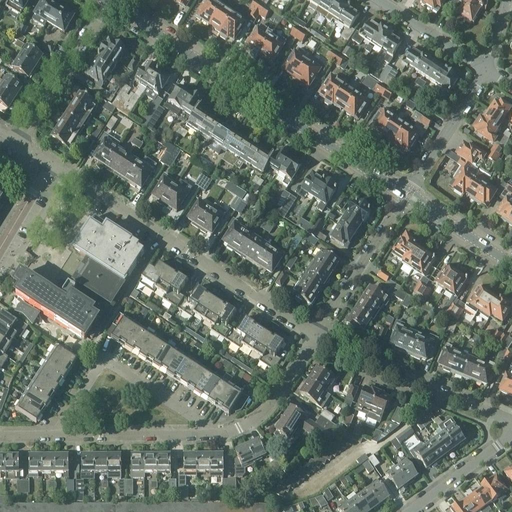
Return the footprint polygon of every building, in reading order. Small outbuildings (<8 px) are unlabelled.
[(9,0),(5,8),(20,16),(29,0),(9,0)] [(208,25),(209,25),(221,7),(209,0),(208,0),(205,5),(204,5),(199,12),(200,12),(197,17),(203,22),(204,23),(207,25),(208,25)] [(307,0),(307,1),(318,8),(323,0),(307,0)] [(323,0),(318,8),(315,12),(326,19),(329,15),(338,0),(323,0)] [(338,0),(329,15),(339,22),(349,7),(348,7),(349,5),(347,4),(344,2),(343,3),(342,3),(340,1),(340,0),(338,0)] [(432,10),(438,14),(440,9),(446,0),(431,0),(427,7),(428,7),(428,9),(430,10),(432,10)] [(453,0),(451,4),(456,8),(458,3),(462,5),(462,4),(464,5),(455,21),(455,23),(459,25),(462,25),(464,21),(471,25),(480,10),(462,0),(453,0)] [(462,0),(480,10),(480,9),(483,9),(483,8),(487,10),(488,9),(487,9),(489,0),(462,0)] [(47,23),(56,8),(55,7),(55,6),(51,4),(49,4),(44,1),(32,20),(39,24),(40,22),(46,25),(47,23)] [(254,11),(250,17),(255,21),(259,15),(265,7),(259,3),(256,1),(250,9),(254,11)] [(232,15),(221,7),(209,25),(215,29),(215,31),(220,34),(232,15)] [(265,7),(259,15),(265,19),(270,11),(265,7)] [(349,7),(339,22),(345,26),(344,28),(346,29),(341,37),(348,42),(355,32),(351,29),(360,15),(359,15),(350,9),(350,8),(349,7)] [(56,8),(47,23),(64,33),(69,26),(66,25),(71,17),(71,16),(71,15),(71,14),(70,13),(69,12),(68,12),(68,11),(67,11),(66,12),(65,13),(56,8)] [(232,15),(220,34),(220,35),(220,37),(225,40),(227,39),(227,40),(229,38),(234,41),(237,37),(242,30),(241,30),(245,24),(232,15)] [(306,25),(295,18),(293,23),(303,29),(306,25)] [(356,33),(352,41),(360,46),(363,40),(364,41),(365,40),(371,43),(380,29),(370,22),(361,36),(356,33)] [(23,25),(17,34),(24,38),(29,29),(23,25)] [(250,43),(246,48),(251,51),(250,52),(252,53),(252,55),(255,57),(257,57),(258,57),(270,39),(273,35),(274,34),(267,30),(261,26),(254,36),(254,35),(249,42),(250,43)] [(296,39),(301,31),(295,27),(290,35),(296,39)] [(371,43),(370,45),(381,52),(382,50),(391,36),(392,35),(391,34),(392,33),(387,30),(386,31),(385,31),(381,28),(380,29),(371,43)] [(301,31),(296,39),(302,43),(307,35),(301,31)] [(328,40),(317,33),(314,37),(325,44),(328,40)] [(18,57),(36,69),(40,64),(39,63),(42,58),(38,55),(38,54),(35,52),(34,53),(22,45),(26,39),(24,38),(17,34),(14,39),(17,42),(14,46),(22,51),(18,57)] [(270,39),(258,57),(259,58),(260,60),(263,62),(265,62),(266,63),(267,61),(272,64),(275,59),(275,60),(280,52),(286,42),(280,38),(280,39),(273,35),(270,39)] [(391,36),(382,50),(388,53),(387,55),(383,61),(389,65),(394,57),(393,57),(402,43),(392,36),(391,36)] [(125,51),(122,49),(114,44),(114,45),(108,41),(101,52),(117,63),(125,51)] [(55,48),(46,43),(42,48),(52,54),(55,48)] [(353,53),(346,48),(342,55),(348,59),(353,53)] [(424,56),(423,55),(423,56),(412,49),(407,58),(404,63),(402,62),(398,69),(402,72),(405,67),(407,69),(408,67),(414,71),(424,56)] [(287,67),(283,72),(288,75),(287,76),(289,77),(289,79),(292,81),(294,81),(295,81),(307,63),(300,59),(304,53),(298,50),(291,60),(291,59),(286,66),(287,67)] [(332,51),(326,59),(333,64),(339,56),(332,51)] [(98,58),(94,64),(109,74),(117,63),(101,52),(98,56),(98,58)] [(424,56),(414,71),(426,79),(436,63),(436,62),(434,61),(433,61),(430,59),(430,58),(426,55),(425,56),(424,56)] [(339,56),(333,64),(339,67),(344,71),(350,63),(344,60),(339,56)] [(36,69),(18,57),(14,63),(12,62),(9,67),(20,74),(19,75),(23,77),(24,77),(28,80),(31,74),(33,75),(36,69)] [(307,63),(295,81),(296,82),(297,84),(300,86),(302,86),(303,87),(304,85),(308,88),(312,83),(312,84),(317,77),(316,76),(319,72),(323,66),(311,57),(307,63)] [(139,64),(133,60),(127,68),(133,72),(139,64)] [(436,63),(426,79),(436,85),(446,70),(444,69),(445,67),(440,64),(439,65),(436,63)] [(88,70),(85,75),(98,84),(97,86),(103,90),(108,83),(105,81),(109,74),(94,64),(90,71),(88,70)] [(138,90),(134,96),(140,99),(146,89),(147,89),(157,73),(157,72),(146,65),(143,71),(142,70),(134,81),(139,85),(137,89),(138,90)] [(383,84),(392,70),(387,67),(378,81),(383,84)] [(392,70),(383,84),(389,88),(398,74),(392,70)] [(446,70),(436,85),(435,87),(441,91),(444,93),(440,99),(445,102),(450,93),(449,93),(456,83),(454,82),(457,78),(447,72),(448,71),(446,70)] [(147,89),(143,95),(154,102),(161,92),(168,81),(158,74),(158,73),(157,73),(147,89)] [(0,84),(0,89),(15,99),(17,100),(20,94),(19,93),(22,89),(18,86),(18,85),(14,83),(14,84),(3,76),(0,80),(0,81),(2,82),(0,84)] [(341,81),(338,79),(333,76),(328,84),(327,84),(323,91),(320,96),(325,99),(324,101),(325,101),(325,103),(330,107),(332,106),(344,87),(340,84),(341,81)] [(367,77),(361,85),(380,97),(385,88),(367,77)] [(125,87),(112,106),(115,108),(115,109),(128,118),(137,103),(140,100),(140,99),(134,96),(133,95),(131,98),(128,96),(132,91),(130,90),(125,87)] [(339,109),(345,112),(356,94),(344,87),(332,106),(333,105),(338,109),(339,109)] [(180,111),(181,111),(192,95),(185,90),(183,91),(178,88),(165,109),(172,114),(175,110),(179,113),(180,111)] [(0,105),(8,110),(9,109),(10,109),(11,109),(12,109),(13,108),(13,107),(13,106),(13,105),(12,105),(12,104),(15,99),(0,89),(0,105)] [(388,90),(382,99),(388,103),(394,94),(388,90)] [(104,91),(101,96),(111,102),(114,97),(104,91)] [(73,106),(90,117),(97,106),(87,99),(88,98),(82,94),(81,95),(80,95),(73,106)] [(362,98),(356,94),(345,112),(346,113),(346,114),(349,116),(351,116),(357,120),(368,103),(367,102),(369,98),(364,95),(362,98)] [(186,126),(187,127),(199,109),(198,109),(203,102),(203,101),(204,100),(204,99),(203,99),(203,98),(203,97),(202,96),(201,96),(200,96),(199,96),(198,96),(197,96),(196,97),(192,95),(181,111),(191,118),(187,125),(186,125),(186,126)] [(412,112),(413,111),(416,106),(407,100),(403,106),(412,112)] [(492,105),(488,110),(504,120),(506,117),(509,119),(511,120),(511,110),(508,108),(502,104),(502,103),(501,103),(500,103),(496,101),(493,105),(493,106),(492,105)] [(68,109),(64,116),(82,128),(90,117),(73,106),(70,110),(68,109)] [(156,113),(152,118),(157,122),(161,116),(164,111),(159,107),(156,113)] [(145,128),(156,113),(150,109),(140,125),(145,128)] [(187,127),(199,134),(210,117),(204,113),(201,114),(198,112),(200,110),(199,109),(187,127)] [(483,122),(496,130),(496,131),(499,132),(503,125),(506,122),(504,120),(488,110),(485,116),(486,116),(486,117),(484,120),(483,121),(483,122)] [(382,136),(382,137),(394,119),(382,111),(370,129),(376,133),(377,134),(380,136),(382,136)] [(411,131),(406,127),(393,146),(394,146),(394,149),(398,152),(401,151),(402,150),(407,153),(410,148),(411,148),(416,141),(415,141),(418,136),(422,138),(432,122),(424,117),(423,118),(415,113),(410,120),(416,124),(411,131)] [(82,128),(64,116),(60,123),(61,124),(59,128),(75,139),(82,128)] [(199,134),(211,142),(221,127),(216,124),(216,121),(210,117),(199,134)] [(106,128),(111,131),(118,121),(113,118),(106,128)] [(393,146),(406,127),(394,119),(382,137),(388,141),(389,142),(394,145),(393,146)] [(474,129),(474,130),(479,133),(478,135),(485,140),(492,144),(493,145),(494,146),(494,147),(495,147),(493,151),(492,150),(491,151),(500,157),(504,151),(509,140),(504,136),(500,143),(492,138),(496,131),(496,130),(483,122),(481,120),(480,120),(479,121),(480,122),(475,129),(474,129)] [(223,150),(228,153),(233,145),(228,142),(234,133),(227,128),(224,129),(221,127),(211,142),(223,150)] [(58,143),(68,150),(72,153),(79,141),(75,139),(59,128),(52,139),(53,140),(52,141),(57,145),(58,143)] [(228,153),(224,159),(235,167),(239,160),(249,145),(244,142),(244,139),(237,135),(234,133),(228,142),(233,145),(228,153)] [(106,169),(117,151),(109,146),(111,143),(106,140),(101,149),(100,148),(97,153),(98,153),(94,159),(99,163),(98,165),(98,166),(98,167),(98,168),(98,169),(99,169),(100,170),(101,170),(102,170),(102,169),(103,169),(103,168),(104,168),(106,169)] [(139,141),(135,147),(141,150),(144,144),(139,141)] [(83,159),(90,148),(84,145),(77,156),(83,159)] [(235,167),(240,171),(244,164),(251,168),(262,151),(255,147),(253,148),(249,145),(239,160),(235,167)] [(457,156),(457,157),(462,159),(473,167),(490,178),(497,165),(495,164),(499,159),(500,158),(500,157),(491,151),(490,152),(490,153),(489,154),(490,155),(487,159),(487,158),(486,159),(482,156),(474,151),(474,150),(473,149),(470,147),(468,149),(464,147),(464,146),(463,146),(463,147),(462,147),(462,148),(463,148),(458,155),(457,155),(457,156)] [(267,154),(262,151),(251,168),(263,176),(264,175),(263,174),(268,167),(268,168),(274,158),(280,149),(279,149),(279,150),(278,150),(273,157),(272,157),(271,159),(268,157),(267,154)] [(279,175),(290,158),(285,155),(285,154),(285,153),(285,152),(285,151),(284,150),(284,149),(283,149),(282,149),(281,149),(280,149),(274,158),(268,168),(279,175)] [(117,175),(118,175),(129,158),(117,151),(106,169),(111,173),(112,171),(116,174),(116,175),(117,175)] [(164,166),(171,155),(166,152),(159,162),(164,166)] [(171,155),(164,166),(169,169),(176,158),(171,155)] [(121,180),(128,184),(140,166),(129,158),(118,175),(122,178),(121,180)] [(279,176),(276,181),(287,188),(301,167),(295,164),(295,162),(290,158),(279,175),(279,176)] [(453,190),(453,191),(454,191),(454,190),(462,196),(462,197),(463,197),(464,196),(465,194),(472,184),(475,178),(472,176),(468,174),(472,169),(473,167),(462,159),(458,165),(464,168),(463,169),(462,169),(455,180),(454,181),(458,183),(456,185),(453,189),(453,190)] [(147,170),(140,166),(128,184),(135,188),(136,186),(141,190),(145,183),(146,184),(148,180),(148,179),(153,171),(149,168),(147,170)] [(157,190),(152,197),(158,201),(157,202),(164,207),(176,188),(169,183),(172,179),(164,174),(158,183),(160,185),(159,186),(156,190),(157,190)] [(207,178),(204,176),(201,175),(194,185),(200,189),(207,178)] [(314,199),(325,181),(324,182),(322,182),(312,175),(298,196),(304,200),(307,195),(314,199)] [(207,178),(200,189),(205,192),(212,181),(207,178)] [(472,184),(465,194),(471,198),(470,199),(472,200),(475,202),(486,186),(475,178),(472,184)] [(500,199),(505,202),(496,215),(502,219),(501,220),(507,224),(511,215),(511,180),(508,187),(504,192),(500,199)] [(176,188),(164,207),(170,211),(171,209),(176,213),(180,206),(181,207),(183,202),(192,189),(180,181),(176,188)] [(325,181),(314,199),(321,204),(318,209),(322,212),(328,203),(329,204),(336,192),(336,191),(335,190),(337,188),(325,181)] [(499,189),(504,192),(508,187),(503,184),(499,189)] [(486,186),(475,202),(480,205),(481,204),(487,208),(497,193),(486,186)] [(273,211),(284,218),(296,200),(285,193),(273,211)] [(242,201),(237,197),(229,208),(235,212),(242,201)] [(192,213),(188,220),(193,224),(192,225),(199,230),(211,211),(203,206),(205,203),(200,200),(195,209),(194,209),(192,213)] [(342,211),(346,204),(340,200),(335,207),(342,211)] [(247,204),(242,201),(235,212),(240,215),(247,204)] [(354,203),(347,214),(362,224),(363,225),(371,214),(369,213),(370,212),(369,212),(370,210),(358,202),(357,204),(356,204),(354,203)] [(211,211),(199,230),(205,234),(206,232),(212,236),(216,229),(219,225),(224,216),(226,213),(215,205),(211,211)] [(332,213),(328,218),(333,221),(337,216),(332,213)] [(339,226),(340,226),(354,236),(362,224),(347,214),(339,226)] [(75,248),(73,251),(75,252),(88,260),(124,284),(126,281),(145,252),(131,243),(132,242),(129,240),(128,241),(121,236),(94,219),(75,248)] [(227,248),(235,253),(246,234),(239,230),(242,225),(234,220),(228,228),(231,230),(230,232),(229,232),(227,236),(223,243),(228,247),(227,248)] [(301,220),(297,226),(301,229),(305,222),(301,220)] [(309,234),(315,238),(324,224),(318,220),(309,234)] [(274,230),(266,224),(262,230),(271,235),(274,230)] [(350,243),(354,236),(340,226),(335,234),(334,233),(331,239),(348,250),(352,244),(350,243)] [(318,238),(325,242),(328,237),(321,232),(318,238)] [(247,259),(247,260),(259,242),(246,234),(235,253),(241,257),(242,255),(246,258),(246,259),(247,259)] [(306,238),(304,241),(314,247),(316,244),(318,241),(315,239),(308,235),(306,238)] [(294,250),(301,240),(296,237),(289,247),(294,250)] [(403,263),(415,245),(415,244),(406,238),(403,243),(401,242),(392,256),(403,263)] [(252,264),(259,268),(271,250),(259,242),(247,260),(248,260),(249,260),(253,262),(252,264)] [(415,245),(403,263),(414,269),(424,254),(424,253),(423,253),(422,253),(421,254),(419,252),(419,250),(415,247),(415,246),(415,245)] [(278,254),(271,250),(259,268),(259,269),(259,270),(259,271),(259,272),(260,273),(261,274),(262,274),(263,274),(264,273),(265,273),(265,272),(266,271),(271,275),(276,268),(279,264),(278,264),(284,256),(279,253),(278,254)] [(315,263),(331,274),(339,263),(337,262),(338,261),(333,257),(332,259),(322,252),(315,263)] [(424,254),(414,269),(425,276),(435,261),(429,257),(427,258),(425,256),(425,255),(425,254),(424,254)] [(15,286),(12,291),(16,294),(15,295),(16,296),(25,303),(24,305),(23,304),(17,313),(23,315),(32,325),(39,314),(38,313),(39,311),(81,339),(82,338),(84,340),(86,338),(87,335),(92,339),(113,306),(111,305),(113,301),(118,293),(121,289),(124,284),(88,260),(74,282),(70,288),(61,283),(55,292),(63,297),(61,300),(47,291),(27,278),(26,279),(21,275),(20,275),(14,285),(15,286)] [(147,272),(139,284),(154,294),(156,290),(169,269),(160,263),(153,273),(154,274),(153,275),(152,275),(147,272)] [(315,263),(308,274),(326,286),(330,279),(329,278),(331,274),(315,263)] [(435,283),(447,290),(454,278),(457,275),(457,274),(456,274),(455,274),(454,274),(454,275),(452,274),(452,271),(446,267),(435,283)] [(169,269),(156,290),(165,296),(178,276),(176,275),(177,274),(169,269)] [(388,286),(391,282),(394,277),(390,274),(388,276),(381,272),(380,272),(378,276),(378,277),(387,282),(385,285),(388,286)] [(275,284),(281,288),(288,277),(282,273),(275,284)] [(308,274),(300,285),(317,296),(320,292),(322,293),(326,286),(308,274)] [(165,296),(163,300),(177,309),(184,298),(179,295),(180,293),(181,291),(188,281),(179,275),(178,276),(165,296)] [(457,275),(454,278),(447,290),(457,297),(468,282),(462,278),(459,278),(458,277),(458,276),(457,275)] [(388,286),(391,288),(398,292),(400,288),(391,282),(388,286)] [(419,296),(426,287),(420,283),(411,297),(416,301),(419,296)] [(310,307),(317,296),(300,285),(293,296),(303,302),(302,304),(308,308),(309,306),(310,307)] [(189,302),(184,298),(177,309),(192,319),(194,315),(207,295),(208,293),(199,287),(192,298),(191,300),(190,300),(189,302)] [(431,290),(426,287),(419,296),(425,300),(431,290)] [(365,293),(362,298),(363,299),(363,300),(380,311),(384,305),(385,306),(389,301),(392,296),(403,303),(406,296),(398,292),(391,288),(387,293),(383,291),(380,296),(377,294),(378,293),(374,290),(373,291),(370,289),(367,294),(365,293)] [(476,317),(477,314),(489,296),(478,288),(466,306),(461,303),(452,317),(457,320),(465,309),(476,317)] [(194,315),(204,321),(217,300),(209,295),(208,296),(207,295),(194,315)] [(413,299),(406,296),(403,303),(401,306),(408,310),(413,299)] [(488,320),(502,300),(501,300),(500,301),(499,301),(499,302),(489,296),(477,314),(488,321),(488,320)] [(452,317),(461,303),(452,298),(443,311),(441,315),(449,319),(451,316),(452,317)] [(225,306),(217,300),(204,321),(213,327),(226,308),(224,307),(225,306)] [(356,310),(373,322),(380,311),(363,300),(360,304),(358,303),(355,309),(356,310)] [(507,304),(502,300),(488,320),(490,321),(492,320),(500,326),(509,312),(510,312),(511,309),(511,302),(509,300),(507,304)] [(145,306),(155,313),(157,310),(147,303),(145,306)] [(211,331),(225,341),(232,330),(227,326),(229,324),(228,324),(229,322),(230,323),(237,312),(227,306),(226,308),(213,327),(211,331)] [(346,325),(354,331),(357,327),(365,333),(373,322),(356,310),(353,315),(351,314),(347,320),(349,321),(346,325)] [(0,314),(0,325),(16,336),(20,339),(28,327),(17,320),(15,322),(13,321),(12,320),(1,313),(0,314)] [(163,318),(169,322),(172,318),(165,314),(163,318)] [(111,340),(118,344),(132,323),(120,315),(112,326),(118,329),(111,340)] [(394,321),(388,317),(386,323),(392,326),(394,321)] [(256,324),(247,318),(240,329),(239,331),(237,333),(232,330),(225,341),(240,350),(242,346),(255,326),(256,324)] [(448,321),(442,318),(437,328),(445,332),(449,323),(448,321)] [(139,327),(132,323),(118,344),(125,349),(139,327)] [(401,351),(402,351),(410,332),(403,329),(404,326),(395,323),(394,326),(398,327),(394,337),(393,337),(391,341),(392,341),(390,346),(395,348),(395,350),(401,352),(401,351)] [(452,323),(450,323),(447,332),(453,335),(457,325),(452,323)] [(0,339),(10,346),(16,336),(0,325),(0,339)] [(242,346),(252,352),(265,332),(257,326),(256,327),(255,326),(242,346)] [(125,349),(132,353),(146,332),(139,327),(125,349)] [(193,338),(195,334),(185,328),(183,331),(193,338)] [(382,343),(387,330),(381,328),(376,340),(382,343)] [(132,353),(135,355),(139,358),(153,336),(146,332),(132,353)] [(252,352),(261,358),(274,339),(273,338),(273,337),(265,332),(252,352)] [(407,355),(413,358),(422,337),(410,332),(402,351),(407,353),(407,355)] [(497,345),(498,344),(503,336),(497,332),(491,341),(497,345)] [(205,341),(195,334),(193,338),(203,344),(205,341)] [(139,358),(146,362),(160,341),(153,336),(139,358)] [(428,340),(422,337),(413,358),(420,360),(420,359),(426,361),(428,356),(428,357),(430,353),(429,353),(431,348),(434,349),(438,339),(430,336),(428,340)] [(498,344),(502,347),(507,351),(511,343),(511,340),(508,338),(507,339),(503,336),(498,344)] [(285,343),(275,337),(274,339),(261,358),(259,362),(274,372),(281,361),(275,357),(277,356),(276,355),(277,354),(278,354),(285,343)] [(0,352),(4,355),(10,346),(0,339),(0,352)] [(167,345),(160,341),(146,362),(153,367),(167,345)] [(26,342),(24,346),(28,349),(24,355),(27,357),(32,349),(34,347),(30,345),(26,342)] [(153,367),(160,371),(173,350),(167,345),(153,367)] [(451,371),(452,371),(459,353),(452,349),(453,347),(448,345),(442,358),(442,357),(440,361),(441,361),(439,366),(444,368),(444,370),(450,373),(451,371)] [(508,352),(507,351),(502,347),(497,359),(503,361),(504,361),(508,352)] [(56,348),(51,355),(72,369),(77,361),(56,348)] [(180,354),(173,350),(160,371),(167,376),(180,354)] [(0,352),(0,370),(8,358),(4,355),(0,352)] [(455,375),(463,378),(471,358),(459,353),(452,371),(456,373),(455,375)] [(167,376),(173,380),(187,359),(180,354),(167,376)] [(24,355),(17,365),(21,367),(27,357),(24,355)] [(68,376),(72,369),(51,355),(46,362),(68,376)] [(469,379),(475,381),(483,363),(471,358),(463,378),(469,380),(469,379)] [(173,380),(176,382),(180,384),(194,363),(187,359),(173,380)] [(241,369),(243,366),(233,359),(231,362),(241,369)] [(46,362),(42,369),(63,382),(68,376),(46,362)] [(180,384),(187,389),(201,368),(194,363),(180,384)] [(483,363),(475,381),(474,383),(480,385),(481,384),(487,386),(489,381),(489,382),(491,378),(490,377),(495,366),(491,363),(490,366),(483,363)] [(253,372),(243,366),(241,369),(251,375),(253,372)] [(208,372),(201,368),(187,389),(194,393),(208,372)] [(63,382),(42,369),(38,375),(59,389),(63,382)] [(312,376),(309,382),(326,393),(335,379),(333,378),(333,376),(329,374),(327,374),(326,373),(324,375),(317,370),(316,371),(314,371),(312,374),(312,376)] [(194,393),(198,396),(201,398),(215,376),(208,372),(194,393)] [(38,375),(33,382),(54,396),(59,389),(38,375)] [(250,383),(252,379),(245,375),(242,379),(250,383)] [(222,381),(215,376),(201,398),(208,402),(222,381)] [(511,378),(506,376),(499,392),(511,397),(511,378)] [(208,402),(215,407),(228,385),(222,381),(208,402)] [(54,396),(33,382),(29,389),(50,403),(54,396)] [(309,382),(308,383),(306,384),(304,386),(305,388),(300,395),(305,398),(304,399),(308,401),(309,400),(323,409),(326,404),(322,401),(326,393),(309,382)] [(236,390),(228,385),(215,407),(222,411),(236,390)] [(353,400),(358,389),(352,387),(347,398),(353,400)] [(29,389),(24,396),(46,410),(50,403),(29,389)] [(249,399),(236,390),(222,411),(229,416),(232,411),(236,413),(241,411),(249,399)] [(361,399),(356,411),(361,413),(361,414),(368,417),(369,414),(378,394),(371,391),(370,392),(365,390),(363,395),(362,395),(361,399)] [(368,417),(367,419),(379,424),(380,421),(385,409),(386,410),(388,406),(387,405),(389,400),(384,398),(385,397),(378,394),(369,414),(368,417)] [(46,410),(24,396),(20,403),(41,417),(46,410)] [(36,424),(38,421),(41,417),(20,403),(15,410),(36,424)] [(404,410),(412,414),(415,409),(406,404),(404,410)] [(328,444),(334,434),(338,427),(332,422),(321,416),(315,426),(303,418),(303,417),(291,409),(284,419),(281,419),(281,417),(280,423),(281,424),(276,432),(276,433),(274,435),(273,436),(279,444),(284,437),(288,440),(295,429),(300,432),(302,429),(317,439),(319,438),(328,444)] [(398,410),(392,422),(399,426),(405,414),(398,410)] [(335,417),(325,411),(321,416),(332,422),(335,417)] [(347,415),(343,426),(350,428),(354,418),(347,415)] [(423,421),(421,423),(425,429),(428,426),(426,424),(431,420),(427,415),(422,420),(423,421)] [(438,418),(434,422),(441,431),(455,449),(459,446),(460,447),(464,444),(463,442),(466,440),(462,435),(460,436),(454,428),(457,426),(450,418),(443,424),(438,418)] [(343,435),(353,440),(356,441),(360,443),(363,438),(354,434),(345,430),(343,435)] [(376,431),(372,442),(378,444),(382,434),(376,431)] [(436,435),(432,438),(435,442),(445,456),(450,453),(450,454),(455,450),(454,450),(455,449),(441,431),(435,435),(436,435)] [(353,440),(343,435),(342,435),(340,440),(348,444),(351,445),(353,440)] [(400,436),(395,440),(402,448),(407,444),(400,436)] [(332,443),(342,448),(345,449),(348,444),(340,440),(334,438),(332,443)] [(402,448),(395,440),(390,444),(396,452),(402,448)] [(248,446),(247,447),(254,462),(266,456),(259,441),(255,442),(255,443),(254,444),(253,443),(253,444),(248,446)] [(435,442),(426,449),(437,464),(441,461),(440,460),(445,456),(435,442)] [(340,453),(342,448),(332,443),(329,449),(337,452),(340,453)] [(422,444),(410,453),(415,459),(414,459),(419,465),(420,466),(422,465),(426,471),(431,466),(432,468),(437,464),(426,449),(422,444)] [(255,465),(254,462),(247,447),(243,448),(242,449),(241,449),(241,450),(237,452),(236,451),(235,452),(237,458),(234,459),(235,480),(237,480),(242,480),(246,476),(245,470),(255,465)] [(326,447),(324,453),(332,456),(335,457),(337,452),(329,449),(326,447)] [(332,456),(324,453),(321,451),(319,457),(327,460),(330,461),(332,456)] [(316,455),(313,461),(321,464),(324,465),(327,460),(319,457),(316,455)] [(356,462),(359,466),(368,460),(365,455),(356,462)] [(44,457),(42,457),(42,474),(50,474),(50,478),(55,478),(55,474),(55,456),(52,457),(49,457),(48,457),(44,457)] [(68,479),(68,456),(64,456),(64,457),(62,457),(62,456),(62,457),(56,457),(56,456),(55,456),(55,474),(63,473),(63,479),(68,479)] [(81,456),(81,473),(81,480),(94,480),(94,473),(94,456),(91,456),(91,457),(89,457),(89,456),(88,456),(88,457),(83,457),(83,456),(81,456)] [(94,456),(94,473),(107,473),(107,456),(104,456),(104,457),(102,457),(102,456),(101,456),(101,457),(96,457),(96,456),(94,456)] [(107,473),(108,473),(108,480),(108,479),(121,479),(121,473),(121,456),(117,456),(117,457),(115,457),(115,456),(114,456),(114,457),(109,457),(109,456),(107,456),(107,473)] [(131,456),(131,473),(131,479),(144,479),(144,473),(144,456),(141,456),(141,457),(139,457),(139,456),(138,456),(138,457),(133,457),(133,456),(131,456)] [(144,473),(157,473),(157,456),(154,456),(154,457),(151,457),(151,456),(151,457),(146,457),(146,456),(144,456),(144,473)] [(157,456),(157,473),(171,473),(171,456),(167,456),(167,457),(164,457),(164,456),(164,457),(159,457),(159,456),(157,456)] [(186,456),(183,456),(184,473),(184,477),(185,477),(185,478),(197,477),(196,473),(196,456),(193,456),(193,457),(191,457),(191,456),(190,456),(190,457),(186,457),(186,456)] [(196,456),(196,473),(209,473),(209,456),(206,456),(204,456),(203,456),(203,457),(198,457),(198,456),(196,456)] [(211,456),(209,456),(209,473),(223,473),(223,456),(219,456),(217,456),(216,456),(211,456)] [(13,457),(12,457),(7,457),(5,457),(5,474),(6,474),(6,480),(19,480),(19,457),(15,457),(13,457)] [(31,457),(29,457),(29,468),(29,474),(42,474),(42,457),(38,457),(36,457),(35,457),(31,457)] [(375,470),(375,469),(380,466),(374,457),(368,461),(375,470)] [(321,464),(313,461),(311,459),(308,465),(316,468),(319,469),(321,464)] [(283,471),(282,468),(277,460),(272,464),(279,475),(281,474),(280,473),(283,471)] [(402,465),(396,469),(409,485),(414,481),(413,480),(417,477),(405,460),(400,463),(402,465)] [(305,463),(303,469),(311,472),(314,473),(316,468),(308,465),(305,463)] [(368,463),(362,467),(369,475),(374,471),(368,463)] [(311,472),(303,469),(300,467),(298,473),(306,476),(309,477),(311,472)] [(402,490),(409,485),(396,469),(391,473),(389,472),(385,475),(397,492),(401,489),(402,490)] [(295,471),(292,477),(300,480),(303,481),(306,476),(298,473),(295,471)] [(300,480),(292,477),(290,475),(287,481),(295,484),(298,485),(300,480)] [(503,494),(507,491),(496,476),(489,481),(488,481),(500,497),(497,499),(500,502),(506,498),(503,494)] [(185,477),(179,477),(179,501),(188,501),(188,488),(185,488),(185,478),(185,477)] [(345,489),(349,485),(345,481),(346,480),(343,477),(339,481),(345,489)] [(346,480),(345,481),(349,485),(350,487),(354,484),(349,478),(346,480)] [(282,485),(290,488),(293,489),(295,484),(287,481),(284,479),(282,485)] [(488,481),(480,487),(492,502),(497,499),(500,497),(488,481)] [(373,485),(368,490),(380,506),(385,502),(384,501),(389,498),(376,482),(373,484),(373,485)] [(288,493),(290,488),(282,485),(279,483),(277,489),(285,492),(288,493)] [(482,490),(474,496),(486,511),(490,511),(492,511),(488,506),(492,502),(480,487),(482,489),(482,490)] [(277,489),(274,488),(272,493),(273,493),(277,495),(283,497),(285,492),(277,489)] [(374,511),(380,506),(368,490),(358,497),(369,511),(370,511),(373,510),(374,511)] [(334,500),(330,494),(328,491),(322,495),(328,504),(334,500)] [(486,511),(474,496),(467,501),(475,511),(486,511)] [(322,497),(308,501),(312,510),(319,507),(320,509),(328,506),(322,497)] [(369,511),(358,497),(349,504),(355,511),(369,511)] [(355,511),(349,504),(347,501),(340,506),(342,507),(338,510),(338,511),(355,511)] [(475,511),(467,501),(459,507),(461,510),(462,511),(475,511)] [(270,511),(275,510),(282,507),(279,502),(276,503),(271,505),(270,511)]
